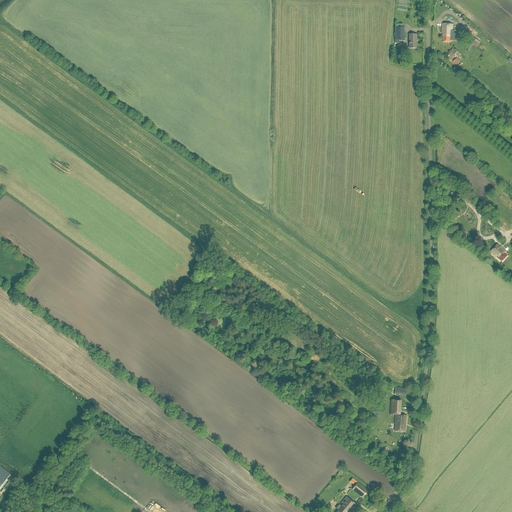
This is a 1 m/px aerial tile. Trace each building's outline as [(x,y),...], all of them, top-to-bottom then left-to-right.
[(452,37),(453,25),(442,24),(442,33),(443,33),(443,42),(451,43),(451,37),(452,37)] [(405,28),(394,28),(394,40),(405,40),(405,28)] [(416,40),(417,40),(417,35),(409,35),(409,48),(417,48),(416,40)] [(471,36),(465,44),(470,48),(473,45),(477,48),(481,43),(471,36)] [(461,55),(453,48),(450,52),(458,58),(461,55)] [(502,262),(507,256),(505,253),(506,252),(498,244),(491,252),(496,256),(497,255),(499,257),(498,258),(502,262)] [(401,400),(390,399),(390,415),(395,415),(394,424),(395,424),(395,426),(394,431),(405,432),(405,424),(406,424),(406,416),(400,415),(401,400)] [(0,467),(0,488),(10,475),(0,467)] [(362,497),(368,491),(357,483),(352,489),(362,497)] [(350,511),(356,505),(346,497),(337,509),(338,510),(336,511),(350,511)]
